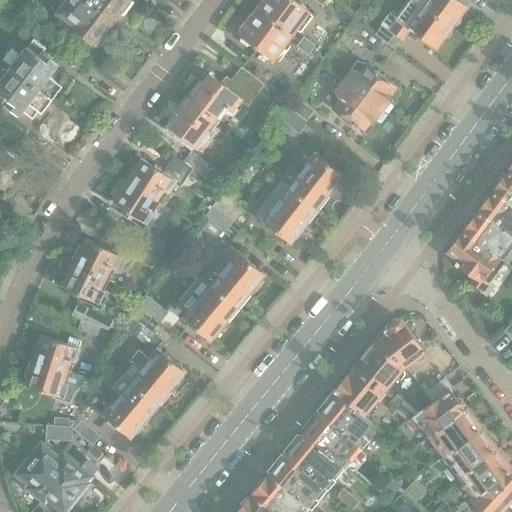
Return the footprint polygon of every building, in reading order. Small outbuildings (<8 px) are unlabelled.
[(98,41),(114,21),(85,0),(66,0),(57,13),(73,25),(72,26),(81,33),(78,35),(91,45),(93,42),(95,44),(97,41),(98,41)] [(85,0),(114,21),(120,13),(123,16),(133,3),(128,0),(85,0)] [(265,0),(257,11),(287,34),(306,9),(293,0),(265,0)] [(451,27),(414,0),(411,0),(398,18),(390,12),(380,25),(382,26),(375,34),(382,39),(395,49),(401,40),(403,42),(412,29),(436,48),(443,38),(447,38),(450,36),(452,32),(450,28),(451,27)] [(414,0),(451,27),(452,25),(452,26),(456,26),(460,24),(461,20),(459,16),(466,6),(458,0),(414,0)] [(269,58),(287,34),(257,11),(239,35),(242,38),(241,39),(250,46),(251,45),(269,58)] [(375,34),(353,17),(345,27),(374,49),(382,39),(375,34)] [(299,43),(311,52),(316,46),(304,37),(299,43)] [(11,68),(49,97),(65,76),(54,67),(58,63),(45,53),(48,49),(34,39),(28,47),(23,54),(21,53),(11,68)] [(308,56),(311,52),(299,43),(296,46),(308,56)] [(342,80),(388,114),(395,104),(391,96),(398,87),(365,62),(360,69),(352,67),(342,80)] [(32,119),(49,97),(11,68),(0,81),(0,82),(1,83),(0,83),(0,95),(7,101),(4,105),(17,116),(21,111),(32,119)] [(188,96),(220,120),(230,107),(234,110),(242,100),(245,103),(252,95),(226,76),(221,83),(209,74),(203,83),(199,81),(188,96)] [(388,114),(342,80),(335,90),(339,97),(332,107),(365,131),(372,122),(380,124),(388,114)] [(213,130),(220,120),(188,96),(191,99),(188,102),(185,100),(176,111),(179,114),(169,126),(195,147),(210,128),(213,130)] [(285,108),(305,122),(313,112),(293,97),(285,108)] [(305,122),(285,108),(278,117),(299,132),(306,123),(305,122)] [(0,185),(17,164),(0,151),(0,185)] [(183,162),(193,169),(205,178),(212,169),(209,167),(210,165),(192,151),(183,162)] [(264,164),(270,158),(262,152),(257,158),(264,164)] [(291,188),(319,211),(330,197),(326,194),(342,174),(319,155),(301,175),(291,167),(280,180),(291,188)] [(125,179),(156,199),(163,189),(167,192),(174,180),(142,159),(138,166),(134,164),(125,179)] [(511,173),(508,170),(505,174),(502,174),(498,180),(498,183),(493,190),(511,204),(511,173)] [(149,209),(156,199),(125,179),(115,194),(118,196),(114,203),(131,214),(129,216),(129,218),(130,219),(135,222),(137,222),(138,222),(140,220),(146,224),(154,212),(149,209)] [(297,240),(319,211),(291,188),(264,221),(290,242),(293,237),(297,240)] [(511,204),(493,190),(490,194),(487,194),(483,200),(483,203),(478,210),(511,235),(511,204)] [(211,206),(229,221),(237,210),(219,195),(211,206)] [(229,221),(211,206),(204,215),(222,229),(229,221)] [(511,248),(511,235),(478,210),(475,214),(472,214),(467,220),(468,223),(463,231),(505,262),(507,263),(511,255),(511,251),(510,250),(511,248)] [(144,245),(110,227),(104,237),(129,250),(132,246),(140,251),(144,245)] [(463,231),(460,234),(457,235),(452,240),(453,243),(447,252),(457,260),(455,263),(473,276),(469,282),(487,295),(494,286),(489,283),(505,262),(463,231)] [(156,237),(149,248),(171,260),(178,249),(156,237)] [(79,245),(71,261),(105,278),(110,268),(121,273),(129,257),(114,250),(113,252),(86,239),(82,247),(79,245)] [(202,279),(240,309),(251,296),(248,293),(264,273),(238,253),(215,282),(206,275),(202,279)] [(105,278),(71,261),(63,276),(67,278),(63,286),(83,296),(81,300),(101,310),(109,293),(104,290),(109,280),(105,278)] [(229,323),(240,309),(202,279),(199,283),(208,291),(184,319),(209,339),(226,320),(229,323)] [(139,308),(158,323),(165,314),(145,297),(139,308)] [(81,320),(101,327),(109,330),(114,320),(86,306),(80,320),(81,320)] [(151,332),(158,323),(139,308),(132,317),(151,332)] [(426,352),(402,320),(399,319),(395,318),(392,320),(374,342),(403,369),(411,362),(412,363),(417,364),(424,359),(425,355),(424,353),(426,352)] [(98,336),(101,327),(81,320),(78,330),(98,336)] [(30,358),(66,370),(70,360),(74,361),(81,341),(69,337),(67,344),(41,336),(39,344),(35,343),(30,358)] [(403,369),(374,342),(354,366),(384,391),(393,381),(399,380),(404,374),(403,369)] [(124,377),(160,407),(171,393),(168,390),(184,370),(159,350),(144,369),(136,362),(124,377)] [(63,382),(66,370),(30,358),(25,376),(28,377),(26,386),(63,397),(68,382),(63,382)] [(384,391),(354,366),(334,391),(364,415),(365,414),(371,414),(376,408),(375,403),(384,391)] [(136,435),(160,407),(124,377),(121,380),(123,381),(116,389),(123,395),(105,416),(130,436),(133,432),(136,435)] [(451,390),(450,390),(452,388),(445,378),(431,388),(425,382),(421,386),(434,402),(451,390)] [(429,437),(464,411),(462,409),(464,408),(464,404),(461,399),(457,398),(451,390),(434,402),(415,416),(406,423),(413,432),(421,426),(429,437)] [(374,424),(364,415),(334,391),(325,401),(327,406),(320,414),(361,448),(368,440),(366,438),(373,430),(372,425),(374,424)] [(404,401),(396,395),(393,398),(401,404),(404,401)] [(401,404),(393,398),(390,403),(397,408),(401,404)] [(444,457),(478,431),(477,429),(479,427),(479,424),(476,419),(472,418),(465,409),(464,411),(429,437),(444,457)] [(361,448),(320,414),(319,415),(314,415),(309,421),(310,426),(304,434),(345,468),(361,448)] [(74,428),(74,430),(93,446),(101,437),(81,420),(74,428)] [(73,441),(74,430),(74,428),(72,425),(48,424),(47,439),(73,441)] [(459,476),(493,451),(492,449),(494,447),(494,444),(490,439),(487,438),(486,438),(480,430),(478,431),(444,457),(430,467),(437,476),(451,466),(459,476)] [(345,468),(304,434),(302,436),(297,435),(292,441),(293,446),(287,454),(328,489),(345,468)] [(64,453),(70,458),(72,455),(64,448),(59,453),(43,439),(32,451),(36,454),(29,461),(26,458),(18,468),(22,471),(19,473),(33,484),(31,487),(33,489),(30,492),(40,501),(43,497),(45,499),(47,496),(59,480),(49,471),(64,453)] [(59,480),(47,496),(65,510),(66,508),(70,511),(78,500),(75,497),(87,483),(86,481),(90,476),(98,466),(78,448),(72,455),(70,458),(64,453),(49,471),(59,480)] [(473,496),(509,471),(507,469),(509,467),(509,464),(505,459),(502,458),(501,458),(495,449),(493,451),(459,476),(473,496)] [(328,489),(287,454),(285,456),(280,456),(275,462),(277,467),(270,475),(311,509),(328,489)] [(410,467),(401,475),(410,484),(413,482),(418,476),(410,467)] [(500,511),(511,499),(511,475),(509,471),(473,496),(470,499),(481,511),(480,511),(479,511),(500,511)] [(311,509),(270,475),(267,478),(266,476),(265,477),(262,478),(258,482),(258,486),(251,494),(253,496),(273,511),(303,511),(307,508),(310,510),(311,509)] [(395,493),(401,485),(396,480),(394,478),(387,486),(395,493)] [(410,484),(405,490),(417,500),(424,492),(413,482),(410,484)] [(344,489),(337,496),(345,503),(351,495),(344,489)] [(273,511),(253,496),(251,498),(249,497),(248,498),(245,498),(241,503),(242,506),(236,511),(273,511)] [(461,511),(468,506),(465,502),(458,508),(461,511)]
